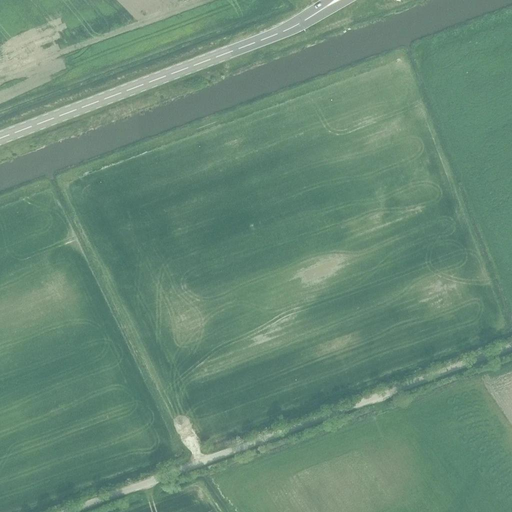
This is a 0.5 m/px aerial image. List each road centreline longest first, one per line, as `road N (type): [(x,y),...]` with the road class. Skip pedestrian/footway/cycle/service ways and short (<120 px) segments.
road 1 (unclassified): [(59,511),(511,346)]
road 2 (secondary): [(223,53),(0,138)]
road 3 (secondary): [(223,53),(332,2)]
